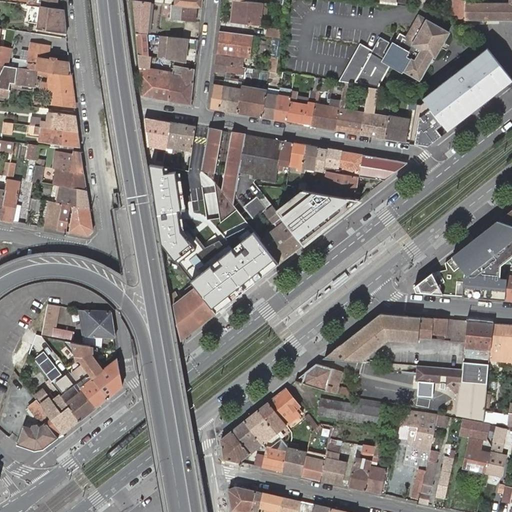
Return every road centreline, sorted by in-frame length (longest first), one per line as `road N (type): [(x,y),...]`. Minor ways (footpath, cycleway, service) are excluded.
road 1 (secondary): [(185,483),(108,0)]
road 2 (primary): [(0,283),(37,269),(75,270),(110,286),(132,309),(176,511)]
road 3 (primary): [(438,175),(160,394)]
road 4 (residential): [(198,116),(417,155),(438,175)]
road 5 (primary): [(211,408),(375,279)]
road 6 (residential): [(409,511),(213,471)]
road 7 (primary): [(375,279),(511,172)]
road 8 (residential): [(160,394),(131,379),(108,249)]
road 9 (residential): [(90,100),(108,249)]
road 10 (residential): [(511,312),(406,303),(375,279)]
road 11 (secondary): [(79,511),(192,423)]
road 12 (primary): [(160,394),(62,472)]
